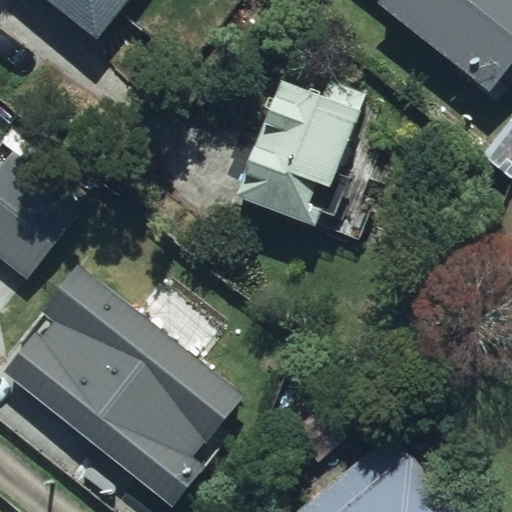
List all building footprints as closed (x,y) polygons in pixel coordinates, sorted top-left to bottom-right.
[(128,0),(0,0),(0,19),(66,75),(128,0)] [(511,0),(380,0),(375,6),(486,101),(503,82),(511,89),(511,0)] [(367,118),(275,87),(233,210),(324,241),(367,118)] [(90,210),(28,149),(0,177),(0,270),(17,286),(90,210)] [(239,403),(76,269),(41,312),(51,320),(3,378),(165,511),(168,511),(199,475),(188,466),(239,403)] [(396,421),(291,511),(469,511),(457,498),(448,507),(410,463),(423,452),(396,421)]
